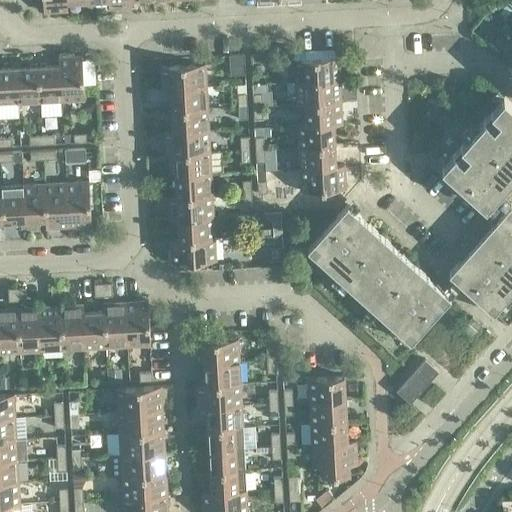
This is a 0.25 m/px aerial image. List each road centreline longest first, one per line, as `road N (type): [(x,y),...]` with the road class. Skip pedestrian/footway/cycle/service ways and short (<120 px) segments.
road 1 (residential): [(351,342),(296,304),(179,307),(130,258)]
road 2 (residential): [(446,224),(406,189),(392,9)]
road 3 (residential): [(130,258),(124,25)]
road 4 (residential): [(511,355),(391,493)]
road 5 (residential): [(225,18),(392,9)]
road 6 (residential): [(130,258),(0,265)]
